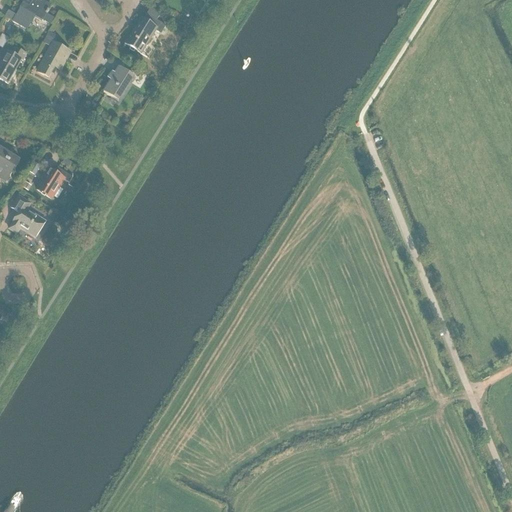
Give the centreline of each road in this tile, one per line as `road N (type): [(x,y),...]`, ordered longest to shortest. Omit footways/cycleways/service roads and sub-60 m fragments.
road 1 (unclassified): [(511,500),(362,132)]
road 2 (residential): [(0,118),(63,108),(73,97),(105,41),(77,0)]
